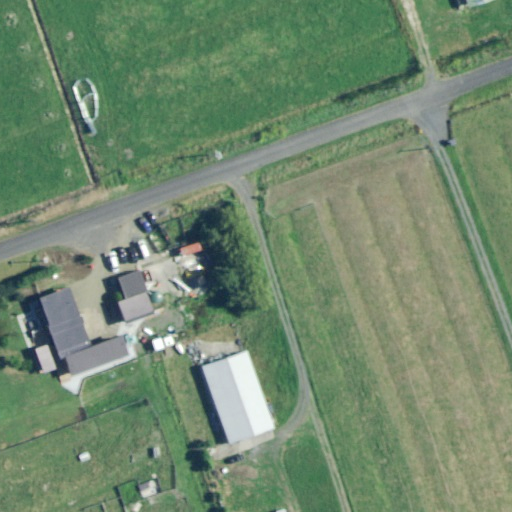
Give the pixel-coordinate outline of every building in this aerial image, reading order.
[(150,249),(146,236),(122,243),(126,256),(150,249)] [(175,263),(170,249),(130,262),(131,267),(117,271),(126,298),(113,302),(120,324),(149,314),(139,283),(170,272),(168,265),(175,263)] [(127,265),(123,253),(112,257),(116,269),(127,265)] [(85,342),(69,299),(41,310),(57,352),(85,342)] [(193,335),(189,327),(171,335),(175,344),(193,335)] [(124,349),(117,329),(86,340),(93,360),(124,349)] [(270,428),(243,351),(198,367),(226,444),(270,428)] [(57,446),(50,429),(39,433),(46,451),(57,446)]
